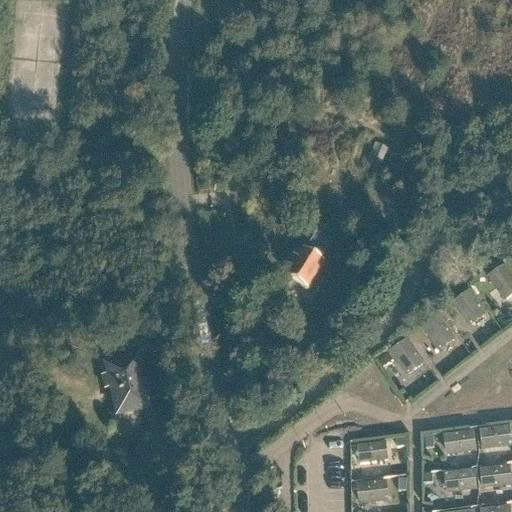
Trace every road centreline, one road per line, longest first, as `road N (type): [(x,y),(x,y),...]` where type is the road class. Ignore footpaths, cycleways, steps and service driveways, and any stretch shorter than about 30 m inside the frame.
road 1 (tertiary): [(239,511),(184,226),(176,119),(183,0)]
road 2 (unknown): [(511,172),(443,229),(410,304),(226,455)]
